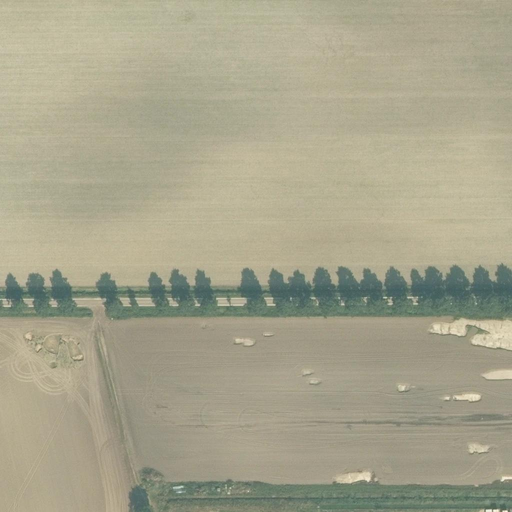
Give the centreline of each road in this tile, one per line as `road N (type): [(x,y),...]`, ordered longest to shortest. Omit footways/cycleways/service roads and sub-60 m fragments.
road 1 (unclassified): [(511,300),(0,303)]
road 2 (track): [(99,303),(151,511)]
